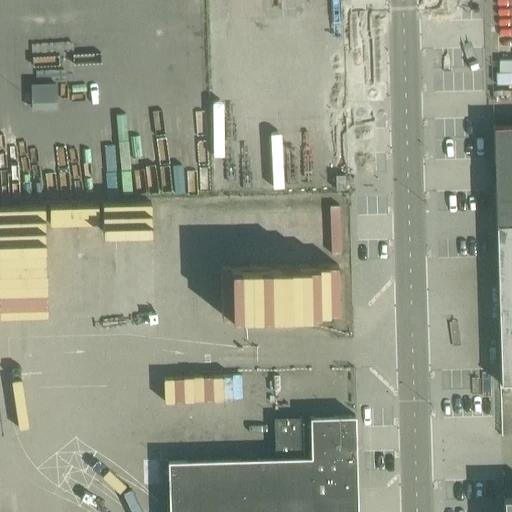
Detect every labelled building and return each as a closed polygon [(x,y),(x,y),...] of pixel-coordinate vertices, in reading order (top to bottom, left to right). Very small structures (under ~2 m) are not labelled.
[(144,31),(53,32),(11,12),(0,34),(0,106),(145,105),(144,31)] [(511,124),(493,125),(496,224),(511,223),(511,124)] [(149,195),(211,195),(211,153),(149,153),(149,195)] [(511,223),(496,224),(501,384),(511,383),(511,223)] [(358,511),(358,492),(356,416),(275,418),(276,459),(169,461),(170,511),(358,511)]
